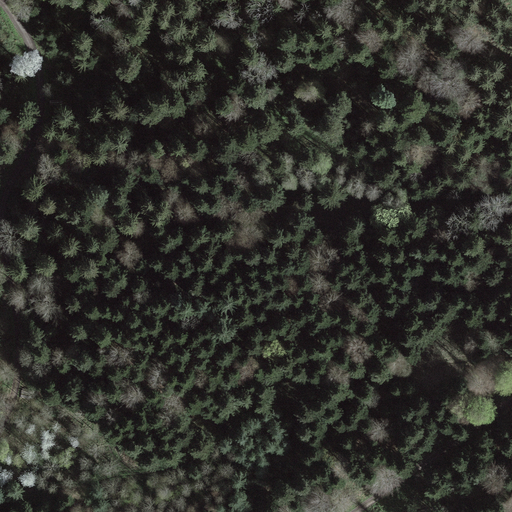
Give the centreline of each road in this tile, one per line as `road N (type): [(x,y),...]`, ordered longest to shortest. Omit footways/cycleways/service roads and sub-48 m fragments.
road 1 (track): [(4,0),(36,54),(41,99),(5,210),(24,365),(0,436)]
road 2 (track): [(359,511),(511,401)]
